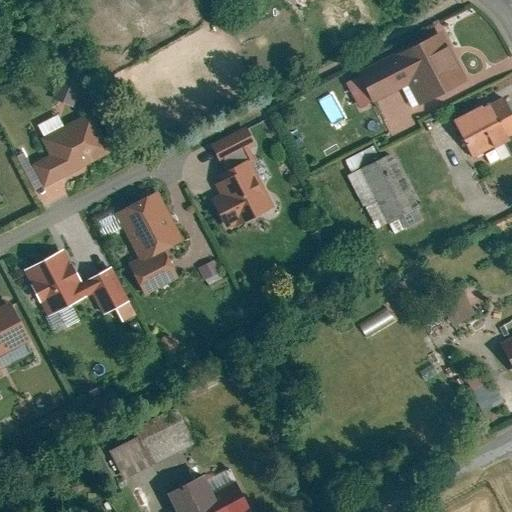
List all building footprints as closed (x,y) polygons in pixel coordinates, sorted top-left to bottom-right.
[(416,104),(463,79),(437,30),(354,73),(370,103),(406,85),(416,104)] [(73,105),(83,73),(63,66),(52,98),(73,105)] [(511,122),(500,99),(449,125),(468,162),(495,148),(503,165),(511,160),(511,122)] [(41,137),(39,138),(48,154),(29,164),(40,185),(103,153),(84,115),(62,126),(56,113),(35,124),(41,137)] [(246,124),(209,142),(223,170),(209,177),(217,193),(206,198),(223,230),(270,205),(248,162),(253,160),(246,146),(255,142),(246,124)] [(372,226),(387,219),(394,233),(421,219),(388,152),(379,157),(372,144),(344,159),(350,171),(346,173),(372,226)] [(178,277),(162,246),(179,237),(154,189),(112,211),(137,258),(124,265),(141,296),(178,277)] [(61,254),(24,273),(44,314),(91,293),(101,313),(126,302),(109,272),(80,287),(61,254)] [(214,259),(198,267),(203,278),(219,270),(214,259)] [(440,298),(454,326),(479,314),(464,285),(440,298)] [(0,375),(4,373),(1,367),(27,354),(20,340),(23,339),(3,301),(0,302),(0,375)] [(120,309),(126,322),(138,315),(132,303),(120,309)] [(77,306),(50,316),(56,331),(83,321),(77,306)] [(352,306),(334,311),(341,330),(358,324),(352,306)] [(511,333),(498,341),(511,368),(511,333)] [(134,428),(138,435),(108,452),(122,479),(153,463),(154,464),(192,443),(172,407),(134,428)] [(161,492),(171,511),(241,511),(247,509),(226,468),(199,482),(195,474),(161,492)]
